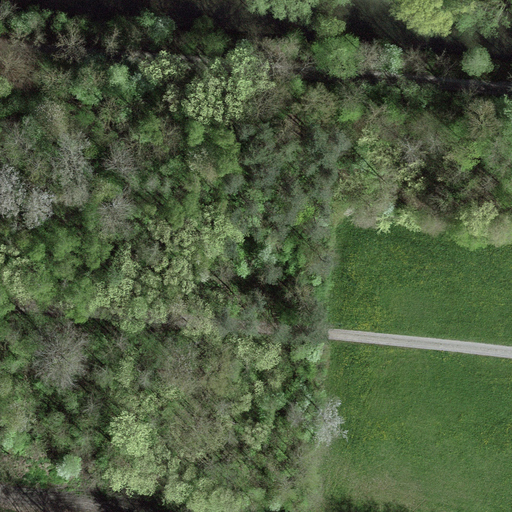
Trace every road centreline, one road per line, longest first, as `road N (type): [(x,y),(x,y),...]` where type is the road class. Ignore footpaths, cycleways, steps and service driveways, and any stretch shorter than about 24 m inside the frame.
road 1 (track): [(511,94),(0,48)]
road 2 (track): [(0,305),(511,351)]
